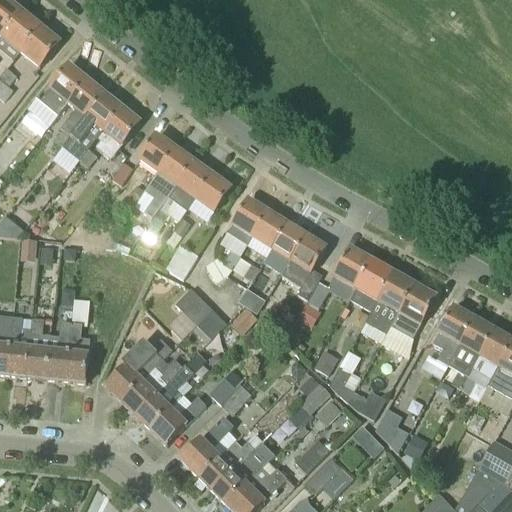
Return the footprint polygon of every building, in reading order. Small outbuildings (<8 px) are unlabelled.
[(3,0),(0,3),(0,41),(22,16),(3,0)] [(22,16),(0,41),(0,42),(19,58),(41,31),(22,16)] [(60,47),(41,31),(19,58),(39,74),(60,47)] [(69,69),(49,94),(40,105),(58,120),(67,108),(86,84),(69,69)] [(0,81),(0,102),(4,106),(13,95),(8,91),(16,80),(7,72),(0,81)] [(61,151),(104,98),(86,84),(67,108),(75,115),(60,132),(62,134),(53,145),(61,151)] [(89,153),(102,137),(122,112),(104,98),(61,151),(79,166),(89,153)] [(102,137),(106,140),(96,151),(110,163),(120,151),(120,152),(140,127),(122,112),(102,137)] [(157,179),(176,153),(157,139),(138,165),(157,179)] [(97,160),(89,153),(79,166),(87,172),(97,160)] [(168,203),(175,192),(194,166),(176,153),(157,179),(145,196),(154,202),(143,217),(153,224),(154,221),(163,209),(168,203)] [(186,216),(193,205),(212,179),(194,166),(175,192),(168,203),(186,216)] [(120,190),(132,173),(123,167),(111,184),(120,190)] [(212,179),(193,205),(213,219),(232,193),(212,179)] [(136,190),(127,202),(136,209),(145,196),(136,190)] [(247,250),(251,243),(252,243),(268,216),(248,204),(227,237),(247,250)] [(170,221),(160,213),(155,221),(164,227),(166,224),(167,225),(170,221)] [(287,228),(268,216),(252,243),(270,255),(287,228)] [(6,221),(0,228),(0,241),(17,243),(23,235),(6,221)] [(181,222),(172,234),(165,245),(174,251),(190,229),(181,222)] [(270,255),(289,266),(306,239),(287,228),(270,255)] [(23,235),(20,238),(26,243),(29,238),(24,234),(23,235)] [(314,273),(326,252),(306,239),(289,266),(285,273),(305,285),(302,289),(312,295),(318,286),(322,278),(314,273)] [(22,244),(20,265),(35,266),(37,245),(22,244)] [(180,249),(165,273),(182,284),(197,260),(180,249)] [(54,253),(41,252),(39,268),(52,269),(54,253)] [(66,254),(65,262),(76,263),(77,255),(77,253),(66,252),(66,254)] [(350,252),(332,282),(355,295),(372,264),(350,252)] [(218,262),(217,263),(206,269),(216,287),(229,279),(230,279),(240,262),(231,256),(223,268),(218,262)] [(350,304),(371,316),(393,276),(372,264),(355,295),(348,306),(350,304)] [(243,281),(251,286),(259,273),(251,269),(243,281)] [(386,339),(391,331),(415,289),(393,276),(371,316),(365,327),(386,339)] [(330,292),(318,286),(312,295),(309,300),(305,307),(317,314),(330,292)] [(391,331),(412,344),(437,302),(415,289),(391,331)] [(175,309),(197,331),(212,315),(190,293),(175,309)] [(82,330),(87,331),(90,306),(74,304),(72,329),(82,330)] [(0,318),(11,320),(13,308),(0,305),(0,318)] [(321,316),(317,314),(305,307),(296,323),(311,332),(321,316)] [(447,371),(448,369),(474,323),(453,311),(438,339),(432,350),(443,356),(437,366),(447,371)] [(212,315),(197,331),(211,344),(226,328),(212,315)] [(256,325),(245,315),(230,331),(241,341),(256,325)] [(0,379),(6,380),(12,323),(0,320),(0,379)] [(26,383),(32,325),(12,323),(6,380),(26,383)] [(468,380),(472,373),(494,334),(474,323),(448,369),(458,375),(451,388),(460,394),(468,380)] [(46,385),(51,340),(42,339),(43,326),(32,325),(26,383),(46,385)] [(60,341),(51,340),(46,385),(66,387),(72,329),(62,328),(60,341)] [(72,329),(66,387),(86,389),(90,345),(80,344),(82,330),(72,329)] [(511,346),(511,344),(494,334),(472,373),(491,384),(511,346)] [(152,353),(144,345),(121,368),(125,371),(105,391),(122,408),(164,365),(172,355),(161,344),(152,353)] [(511,346),(491,384),(488,390),(511,404),(511,346)] [(323,354),(313,372),(328,380),(338,362),(323,354)] [(352,378),(360,362),(348,356),(339,371),(351,378),(352,378)] [(135,421),(185,370),(185,369),(182,372),(174,364),(169,368),(167,368),(164,365),(122,408),(135,421)] [(306,373),(297,364),(291,370),(291,377),(297,382),(306,373)] [(177,394),(184,388),(194,378),(185,370),(135,421),(149,435),(169,415),(183,400),(177,394)] [(339,371),(329,389),(340,401),(348,407),(354,396),(344,390),(351,378),(339,371)] [(468,380),(460,394),(469,398),(477,385),(468,380)] [(221,409),(236,394),(224,382),(209,398),(221,409)] [(315,390),(310,384),(300,393),(306,399),(315,390)] [(236,394),(221,409),(232,421),(252,400),(240,389),(236,394)] [(310,421),(331,400),(319,389),(299,409),(310,421)] [(365,403),(354,396),(348,407),(359,417),(374,425),(385,404),(370,396),(365,403)] [(169,415),(149,435),(166,452),(205,412),(197,403),(178,423),(169,415)] [(330,405),(315,419),(327,431),(342,416),(330,405)] [(375,435),(398,458),(409,438),(397,431),(402,422),(387,413),(375,435)] [(199,484),(219,464),(211,455),(234,433),(223,422),(180,465),(199,484)] [(365,446),(371,441),(362,432),(354,441),(360,446),(365,446)] [(414,438),(403,457),(418,465),(428,446),(414,438)] [(295,467),(306,478),(329,456),(318,445),(295,467)] [(506,493),(511,482),(511,455),(494,445),(479,472),(458,509),(455,511),(473,511),(478,508),(500,487),(506,493)] [(219,464),(199,484),(212,496),(248,461),(254,454),(247,447),(241,454),(235,448),(219,464)] [(248,461),(212,496),(226,510),(262,474),(248,461)] [(330,462),(305,488),(316,499),(322,492),(334,503),(352,485),(330,462)] [(423,481),(432,486),(438,477),(428,472),(423,481)] [(262,474),(226,510),(227,511),(259,511),(276,495),(287,483),(277,474),(276,474),(269,481),(262,474)] [(395,478),(388,484),(394,491),(401,485),(395,478)] [(491,511),(508,495),(506,493),(500,487),(478,508),(482,511),(491,511)] [(293,511),(311,511),(310,510),(307,503),(299,506),(293,511)]
